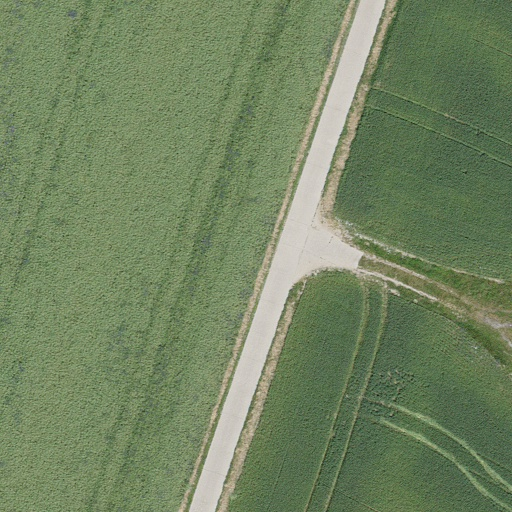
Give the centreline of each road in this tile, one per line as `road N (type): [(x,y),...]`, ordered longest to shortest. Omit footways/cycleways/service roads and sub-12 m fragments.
road 1 (residential): [(204,511),(383,0)]
road 2 (track): [(302,240),(511,321)]
